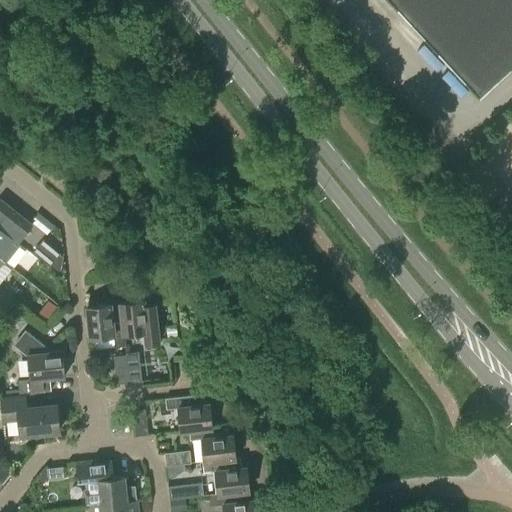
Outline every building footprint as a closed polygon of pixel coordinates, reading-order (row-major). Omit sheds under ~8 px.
[(511,0),(388,0),(480,98),(511,68),(511,0)] [(0,228),(17,242),(32,224),(0,199),(0,198),(0,228)] [(44,218),(38,213),(31,221),(37,226),(44,218)] [(18,243),(17,242),(0,228),(0,258),(2,260),(4,261),(18,243)] [(62,255),(44,239),(33,252),(51,267),(62,255)] [(144,305),(144,300),(120,303),(124,346),(124,334),(146,331),(147,343),(159,342),(154,304),(144,305)] [(113,335),(114,347),(124,346),(120,303),(120,308),(111,309),(110,304),(86,307),(89,337),(113,335)] [(0,316),(6,321),(12,313),(2,304),(0,305),(0,316)] [(19,393),(0,395),(0,396),(0,397),(24,394),(43,391),(50,390),(49,377),(65,375),(62,350),(46,352),(45,347),(24,330),(14,344),(26,354),(29,379),(17,380),(19,393)] [(125,353),(126,355),(129,383),(141,381),(138,351),(125,353)] [(116,384),(129,383),(126,355),(113,357),(116,384)] [(202,393),(164,398),(165,407),(177,406),(180,430),(211,427),(208,403),(203,403),(202,393)] [(56,404),(25,408),(24,394),(0,397),(3,420),(18,419),(20,435),(59,430),(56,404)] [(145,410),(132,411),(135,436),(148,434),(145,410)] [(201,439),(204,461),(235,458),(232,434),(227,435),(226,425),(211,427),(188,430),(189,440),(201,439)] [(190,463),(189,451),(164,453),(166,465),(190,463)] [(215,471),(218,494),(249,491),(246,466),(240,467),(240,457),(235,458),(204,461),(202,461),(203,472),(215,471)] [(124,475),(113,476),(111,461),(76,465),(78,482),(86,481),(89,506),(99,505),(99,504),(137,499),(135,485),(125,486),(124,475)] [(62,467),(46,469),(48,480),(63,478),(62,467)] [(202,496),(201,483),(168,487),(169,499),(194,497),(202,496)] [(223,504),(223,511),(255,511),(254,499),(248,500),(249,491),(218,494),(210,494),(211,505),(223,504)] [(137,511),(137,499),(99,504),(99,505),(99,511),(137,511)] [(185,499),(171,501),(172,511),(173,511),(186,511),(185,499)]
